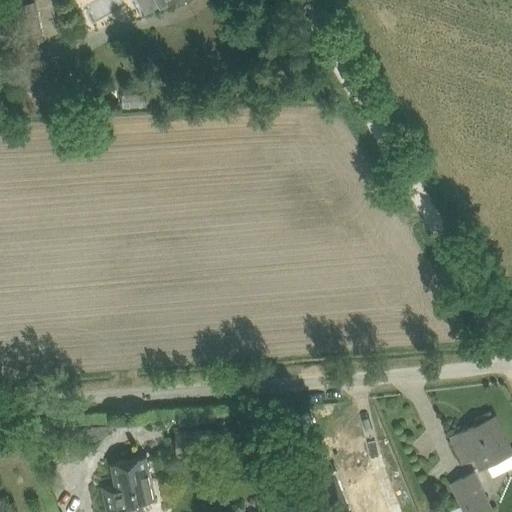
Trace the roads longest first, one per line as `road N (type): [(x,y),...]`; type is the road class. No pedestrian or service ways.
road 1 (unclassified): [(0,406),(511,360)]
road 2 (unclassified): [(511,349),(306,0)]
